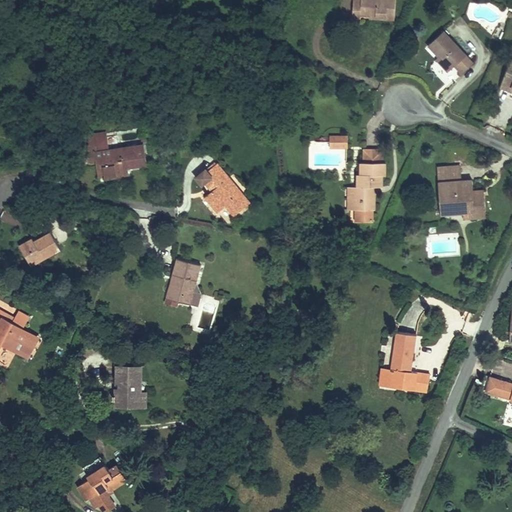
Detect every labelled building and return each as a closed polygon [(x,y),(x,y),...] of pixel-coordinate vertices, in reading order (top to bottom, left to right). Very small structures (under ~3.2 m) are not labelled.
[(396,0),(360,0),(360,1),(354,1),(353,21),(388,22),(388,26),(396,27),(396,0)] [(454,67),(465,59),(445,33),(427,48),(436,60),(448,74),(455,69),(454,67)] [(470,66),(465,59),(454,67),(455,69),(459,74),(470,66)] [(442,79),(448,74),(436,60),(431,64),(442,79)] [(511,61),(501,86),(511,91),(511,61)] [(511,98),(511,91),(501,86),(497,93),(511,100),(511,98)] [(342,129),(328,130),(328,141),(342,141),(342,129)] [(82,140),(83,148),(100,146),(99,138),(82,140)] [(358,144),(358,156),(378,156),(378,144),(358,144)] [(134,153),(101,157),(100,146),(83,148),(84,155),(80,156),(81,168),(88,167),(96,166),(98,186),(119,183),(118,176),(137,174),(134,153)] [(373,216),(372,180),(378,180),(377,168),(380,168),(380,156),(378,156),(358,156),(356,156),(356,169),(354,169),(354,181),(352,181),(352,216),(373,216)] [(98,186),(96,166),(88,167),(90,187),(98,186)] [(249,205),(217,167),(206,176),(204,173),(195,181),(201,188),(204,186),(213,196),(204,204),(216,218),(224,211),(232,220),(249,205)] [(435,176),(440,215),(464,213),(465,221),(465,227),(487,224),(484,195),(472,196),(471,187),(460,188),(459,173),(435,176)] [(464,213),(440,215),(441,224),(465,221),(464,213)] [(39,268),(56,258),(47,240),(28,251),(26,247),(12,254),(21,271),(36,263),(39,268)] [(36,263),(21,271),(24,276),(39,268),(36,263)] [(191,312),(201,270),(176,263),(172,279),(178,280),(173,300),(180,302),(179,309),(191,312)] [(173,300),(178,280),(172,279),(165,305),(179,309),(180,302),(173,300)] [(24,336),(7,328),(9,323),(0,318),(0,349),(6,352),(11,342),(19,347),(24,336)] [(395,334),(389,373),(391,373),(389,389),(413,393),(416,375),(410,374),(415,338),(395,334)] [(24,336),(19,347),(11,342),(6,352),(24,361),(35,341),(24,336)] [(389,373),(381,371),(378,387),(389,389),(391,373),(389,373)] [(114,417),(139,415),(137,391),(140,390),(139,373),(113,374),(114,392),(117,391),(118,397),(113,397),(114,417)] [(429,377),(416,375),(413,393),(426,395),(429,377)] [(511,387),(487,381),(486,381),(483,380),(480,392),(483,393),(483,395),(511,403),(511,387)] [(138,397),(139,415),(148,414),(147,397),(138,397)] [(82,487),(104,478),(100,469),(79,478),(82,487)] [(123,488),(116,472),(104,478),(82,487),(71,491),(77,507),(85,504),(88,511),(92,511),(95,511),(110,511),(106,501),(111,498),(109,494),(123,488)] [(218,511),(220,511),(226,511),(232,501),(225,497),(218,511)]
